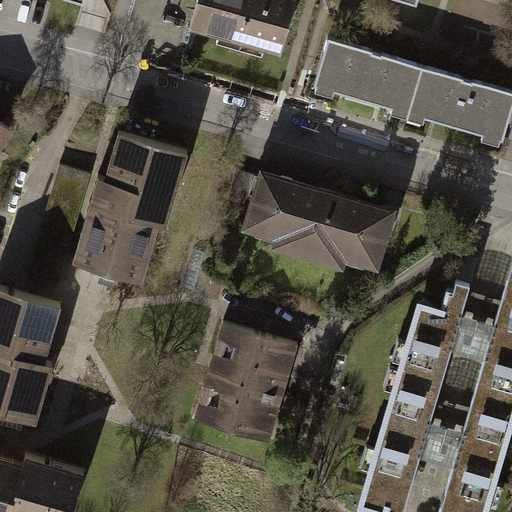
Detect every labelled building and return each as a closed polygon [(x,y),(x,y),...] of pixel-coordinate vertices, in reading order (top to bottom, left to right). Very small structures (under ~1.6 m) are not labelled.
[(197,0),(191,23),(218,30),(215,40),(262,53),(265,43),(282,48),(296,0),(197,0)] [(411,116),(427,63),(331,34),(315,87),(411,116)] [(506,145),(511,126),(511,88),(427,63),(411,116),(506,145)] [(0,94),(0,136),(19,106),(0,94)] [(197,149),(126,129),(113,176),(107,175),(83,259),(151,278),(167,222),(175,225),(197,149)] [(94,171),(63,162),(31,276),(62,284),(94,171)] [(405,205),(268,166),(265,177),(238,169),(229,201),(256,209),(251,228),(281,236),(279,244),(354,266),(356,258),(387,267),(405,205)] [(511,249),(509,249),(433,511),(485,511),(511,420),(511,249)] [(0,410),(36,422),(57,356),(47,353),(64,298),(0,278),(0,410)] [(407,511),(471,282),(457,278),(449,305),(416,296),(359,502),(389,511),(390,506),(407,511)] [(296,342),(219,320),(191,416),(268,438),(296,342)] [(0,511),(1,511),(2,511),(6,511),(68,511),(83,466),(15,444),(11,457),(0,453),(0,511)]
